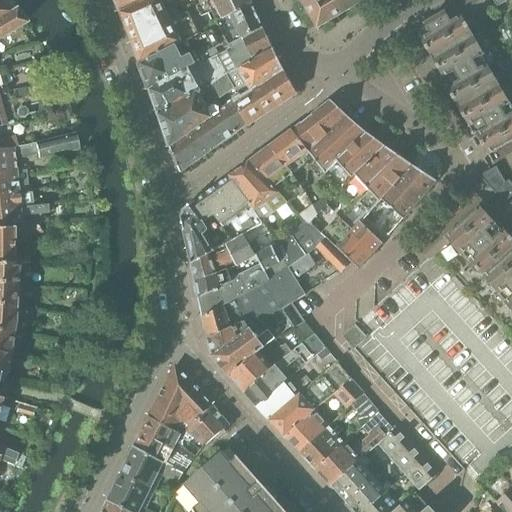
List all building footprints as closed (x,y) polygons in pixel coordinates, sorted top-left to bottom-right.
[(0,0),(0,17),(16,9),(9,0),(0,0)] [(114,0),(120,14),(149,0),(114,0)] [(149,0),(120,14),(140,65),(181,43),(182,45),(201,36),(201,35),(188,11),(184,12),(180,4),(166,11),(161,0),(149,0)] [(210,0),(202,4),(196,7),(201,17),(212,12),(217,23),(218,22),(232,16),(252,5),(249,0),(210,0)] [(363,3),(361,0),(300,0),(318,29),(363,3)] [(462,16),(463,18),(489,3),(486,0),(462,0),(443,11),(444,13),(445,12),(451,22),(462,16)] [(218,22),(225,36),(220,39),(223,45),(225,49),(229,46),(250,35),(263,28),(264,28),(252,5),(232,16),(218,22)] [(0,38),(25,23),(26,23),(16,9),(0,17),(0,38)] [(445,12),(444,13),(425,24),(430,34),(421,39),(425,47),(432,59),(473,36),(463,18),(462,16),(451,22),(445,12)] [(223,45),(220,39),(215,29),(214,28),(201,35),(201,36),(182,45),(181,43),(140,65),(149,90),(189,69),(189,68),(205,59),(217,52),(216,50),(223,45)] [(149,90),(159,116),(196,95),(228,76),(240,69),(275,50),(266,32),(265,33),(263,28),(250,35),(229,46),(231,49),(228,50),(226,51),(227,52),(219,55),(217,52),(205,59),(189,68),(189,69),(149,90)] [(473,36),(432,59),(439,69),(449,87),(447,88),(459,108),(499,84),(489,66),(490,66),(473,36)] [(240,69),(228,76),(241,98),(251,91),(285,71),(275,50),(240,69)] [(251,91),(241,98),(234,102),(248,126),(273,109),(297,93),(285,71),(251,91)] [(159,116),(170,147),(234,102),(241,98),(228,76),(196,95),(159,116)] [(499,84),(459,108),(470,127),(472,126),(482,144),(489,155),(501,148),(511,141),(511,102),(511,101),(509,102),(499,84)] [(25,88),(16,90),(18,98),(27,96),(25,88)] [(316,162),(325,174),(338,162),(349,151),(367,134),(348,117),(331,101),(292,131),(316,162)] [(202,157),(248,126),(234,102),(170,147),(171,149),(172,155),(180,173),(202,157)] [(306,171),(316,162),(292,131),(270,147),(291,171),(293,169),(296,173),(303,167),(306,171)] [(0,173),(15,171),(13,157),(34,154),(36,154),(37,158),(77,150),(73,134),(36,142),(27,145),(17,147),(11,148),(11,150),(0,150),(0,173)] [(355,175),(385,147),(384,146),(368,134),(367,134),(349,151),(338,162),(345,170),(352,178),(355,175)] [(0,150),(11,150),(11,148),(17,147),(14,136),(0,139),(0,150)] [(511,165),(511,141),(501,148),(511,165)] [(293,173),(291,171),(270,147),(249,163),(274,188),(285,180),(292,188),(294,186),(301,194),(305,190),(292,174),(293,173)] [(369,191),(359,203),(370,212),(380,201),(412,165),(405,160),(385,147),(355,175),(369,191)] [(67,161),(69,170),(82,168),(80,158),(67,161)] [(249,163),(240,170),(267,203),(275,212),(287,202),(280,194),(274,188),(249,163)] [(380,201),(402,221),(437,181),(412,165),(380,201)] [(497,167),(496,167),(490,171),(487,173),(482,178),(504,203),(511,195),(511,183),(509,180),(506,183),(497,167)] [(25,170),(15,171),(0,173),(0,193),(17,192),(27,190),(25,170)] [(275,212),(267,203),(240,170),(230,177),(263,222),(275,212)] [(203,222),(207,228),(219,221),(233,240),(243,235),(264,224),(263,222),(230,177),(183,211),(181,216),(185,233),(203,222)] [(0,193),(0,209),(36,206),(34,190),(18,192),(17,192),(0,193)] [(478,195),(438,231),(445,238),(480,207),(481,207),(486,203),(478,195)] [(0,209),(0,229),(11,229),(11,225),(21,223),(21,216),(34,214),(48,213),(47,205),(36,206),(0,209)] [(445,238),(448,242),(469,265),(471,263),(483,277),(511,251),(511,238),(504,230),(502,231),(481,207),(480,207),(445,238)] [(321,234),(336,248),(352,263),(352,264),(354,266),(358,269),(373,253),(381,245),(382,244),(382,243),(375,237),(360,222),(352,231),(338,217),(321,234)] [(364,218),(360,222),(375,237),(380,232),(364,218)] [(11,229),(0,229),(0,264),(20,264),(28,265),(29,258),(11,257),(11,235),(38,233),(42,233),(41,221),(21,223),(11,225),(11,229)] [(192,264),(219,248),(207,228),(203,222),(185,233),(190,256),(192,264)] [(341,274),(352,263),(336,248),(311,225),(310,225),(306,222),(278,243),(279,243),(264,252),(247,262),(251,270),(233,279),(234,282),(199,298),(203,318),(276,277),(289,268),(309,254),(316,248),(341,274)] [(448,242),(445,238),(438,231),(419,249),(429,260),(448,242)] [(192,264),(196,284),(238,266),(231,252),(238,249),(240,252),(250,246),(243,235),(233,240),(219,248),(192,264)] [(511,311),(511,251),(483,277),(498,294),(497,295),(511,311)] [(309,254),(289,268),(295,278),(296,279),(315,265),(309,254)] [(251,270),(247,262),(242,264),(238,266),(196,284),(199,298),(234,282),(233,279),(251,270)] [(20,268),(20,264),(0,264),(0,284),(15,287),(16,278),(19,278),(19,275),(16,275),(17,268),(20,268)] [(250,330),(263,322),(283,310),(292,304),(306,295),(296,279),(295,278),(289,268),(276,277),(203,318),(213,358),(250,330)] [(0,305),(15,309),(15,300),(16,300),(16,298),(15,298),(16,289),(16,287),(15,287),(0,284),(0,305)] [(292,304),(283,310),(287,316),(296,310),(292,304)] [(15,309),(0,305),(0,333),(11,336),(13,324),(14,321),(13,321),(15,312),(15,309)] [(77,316),(79,308),(68,306),(67,314),(77,316)] [(250,330),(213,358),(231,377),(259,353),(260,353),(276,340),(263,322),(250,330)] [(296,329),(306,342),(314,335),(315,335),(305,323),(300,326),(296,329)] [(355,325),(343,336),(354,349),(366,338),(355,325)] [(0,355),(7,357),(11,336),(0,333),(0,355)] [(316,357),(326,349),(327,349),(315,335),(314,335),(306,342),(292,353),(291,353),(245,393),(257,407),(260,402),(288,379),(283,372),(301,357),(307,364),(316,357)] [(231,377),(245,393),(291,353),(286,345),(283,347),(282,346),(265,359),(260,353),(259,353),(231,377)] [(331,355),(326,349),(318,356),(323,361),(331,355)] [(270,421),(286,438),(316,410),(336,394),(352,380),(337,362),(328,371),(317,380),(301,394),(270,421)] [(160,397),(149,418),(180,435),(185,439),(216,410),(211,406),(178,369),(174,368),(160,397)] [(294,386),(288,379),(260,402),(257,407),(270,421),(301,394),(317,380),(311,373),(299,384),(298,383),(294,386)] [(352,380),(336,394),(348,408),(352,405),(364,395),(364,394),(352,380)] [(379,413),(364,395),(352,405),(359,415),(359,424),(363,428),(364,427),(379,413)] [(34,409),(19,404),(16,413),(32,418),(34,409)] [(229,426),(216,410),(185,439),(190,443),(193,437),(201,444),(197,448),(200,451),(205,446),(229,426)] [(330,425),(316,410),(286,438),(301,454),(329,426),(330,425)] [(317,471),(331,486),(366,457),(378,446),(395,430),(380,412),(379,413),(364,427),(371,435),(353,452),(345,443),(317,471)] [(149,418),(142,434),(174,451),(178,444),(176,443),(180,435),(149,418)] [(301,454),(317,471),(345,443),(329,426),(301,454)] [(397,428),(395,430),(378,446),(393,462),(412,446),(397,428)] [(171,457),(174,451),(142,434),(135,447),(166,464),(170,456),(171,457)] [(393,462),(406,476),(424,459),(412,446),(393,462)] [(0,461),(20,470),(25,459),(0,447),(0,461)] [(135,447),(121,476),(151,490),(159,473),(178,483),(183,474),(166,464),(135,447)] [(195,458),(186,451),(182,457),(191,463),(195,458)] [(285,511),(237,457),(236,457),(237,458),(231,464),(221,454),(186,485),(187,487),(180,493),(193,511),(285,511)] [(371,462),(366,457),(331,486),(348,504),(376,477),(366,466),(371,462)] [(424,459),(406,476),(419,492),(438,475),(424,459)] [(121,476),(107,503),(127,511),(150,511),(142,508),(151,490),(121,476)] [(384,486),(376,477),(348,504),(354,511),(364,511),(389,491),(393,487),(388,482),(384,486)] [(511,511),(511,487),(511,488),(511,487),(511,490),(494,507),(498,511),(511,511)] [(398,501),(389,491),(364,511),(395,511),(407,502),(406,502),(402,497),(398,501)] [(426,511),(430,509),(416,493),(406,502),(407,502),(395,511),(426,511)] [(127,511),(107,503),(102,511),(127,511)]
